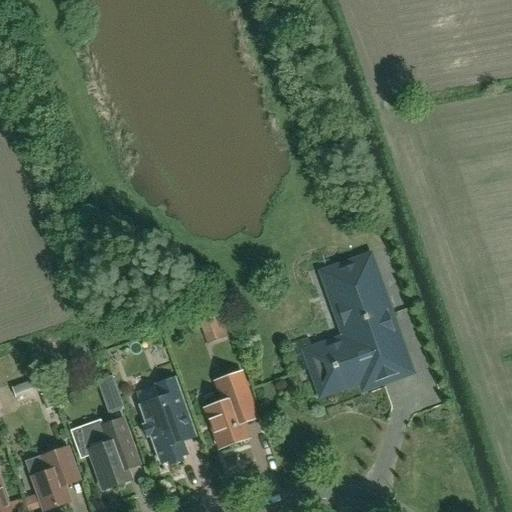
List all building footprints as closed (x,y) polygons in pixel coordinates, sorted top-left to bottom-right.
[(364,389),(411,372),(370,256),(323,273),(344,334),(312,347),(308,338),(289,345),(300,372),(311,368),(321,396),(361,382),(364,389)] [(216,382),(224,403),(206,409),(220,449),(248,439),(243,424),(257,419),(251,401),(241,373),(216,382)] [(46,388),(43,377),(12,388),(15,399),(46,388)] [(185,460),(187,452),(183,441),(196,437),(175,379),(161,384),(166,397),(140,406),(147,425),(143,426),(147,437),(151,436),(160,462),(167,466),(173,466),(180,463),(185,460)] [(51,392),(42,396),(46,409),(56,406),(51,392)] [(92,456),(104,490),(131,481),(127,471),(141,466),(124,419),(103,427),(101,421),(70,432),(80,460),(92,456)] [(68,448),(41,457),(47,472),(32,478),(44,511),(71,502),(65,486),(80,481),(68,448)] [(0,511),(12,511),(10,504),(8,505),(0,482),(0,511)]
